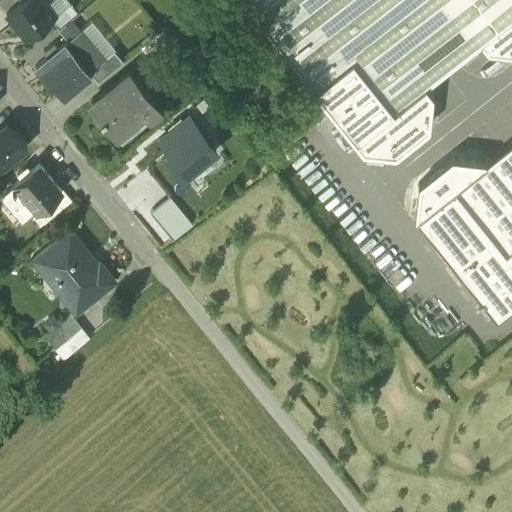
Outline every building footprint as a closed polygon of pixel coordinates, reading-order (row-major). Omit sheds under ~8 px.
[(1,0),(0,1),(0,3),(6,12),(21,0),(1,0)] [(21,0),(6,12),(26,37),(55,15),(42,0),(21,0)] [(511,0),(247,0),(362,147),(393,152),(425,127),(427,96),(422,85),(442,68),(474,44),(511,48),(511,0)] [(58,48),(54,43),(45,49),(49,55),(35,66),(49,84),(52,82),(63,95),(90,73),(89,72),(105,59),(104,58),(80,29),(58,48)] [(179,51),(162,30),(142,45),(160,66),(179,51)] [(113,50),(104,58),(105,59),(89,72),(90,73),(97,82),(123,61),(113,50)] [(159,109),(129,71),(91,102),(101,114),(99,116),(115,137),(143,115),(147,119),(159,109)] [(189,115),(159,139),(169,152),(165,155),(170,161),(171,161),(179,171),(196,157),(199,160),(213,149),(203,135),(204,134),(189,115)] [(0,129),(0,170),(27,149),(6,124),(0,129)] [(511,141),(485,163),(511,196),(511,141)] [(421,184),(416,218),(495,317),(511,303),(511,196),(485,163),(453,159),(421,184)] [(39,164),(26,175),(22,171),(17,175),(21,179),(6,192),(19,208),(15,211),(22,221),(27,217),(29,218),(62,192),(39,164)] [(62,192),(29,218),(39,230),(71,203),(62,192)] [(191,224),(170,197),(151,212),(172,239),(191,224)] [(91,256),(70,230),(33,260),(75,313),(114,281),(100,263),(97,265),(90,257),(91,256)] [(70,315),(44,336),(55,349),(80,328),(70,315)]
